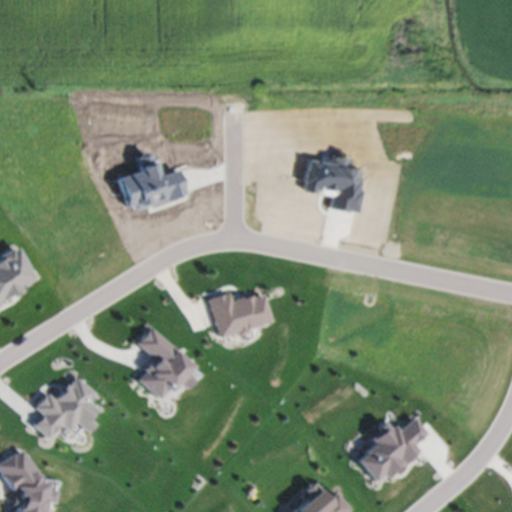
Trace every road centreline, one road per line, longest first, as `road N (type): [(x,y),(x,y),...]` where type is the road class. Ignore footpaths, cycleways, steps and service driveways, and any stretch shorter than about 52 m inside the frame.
road 1 (residential): [(511,293),(237,241)]
road 2 (residential): [(237,241),(213,240),(137,274),(0,367)]
road 3 (residential): [(237,241),(236,97)]
road 4 (residential): [(424,511),(492,451),(511,420)]
